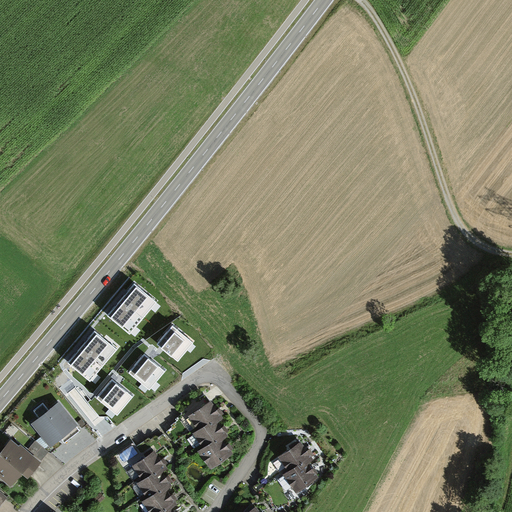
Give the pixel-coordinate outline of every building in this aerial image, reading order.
[(116,303),(106,315),(130,336),(160,302),(135,281),(125,293),(116,303)] [(172,324),(156,342),(162,347),(177,361),(193,343),(172,324)] [(76,350),(67,361),(90,381),(119,348),(95,328),(85,340),(76,350)] [(145,352),(128,370),(150,388),(166,370),(151,357),(145,352)] [(112,376),(95,396),(117,415),(134,396),(119,382),(112,376)] [(189,417),(198,430),(209,423),(212,427),(219,422),(223,419),(211,401),(189,417)] [(76,427),(79,425),(60,402),(33,425),(52,447),(62,438),(65,442),(78,431),(76,427)] [(193,434),(203,448),(213,441),(216,446),(224,441),(229,437),(219,422),(212,427),(209,423),(198,430),(193,434)] [(194,436),(189,439),(197,451),(202,448),(194,436)] [(18,446),(12,440),(0,454),(0,478),(10,487),(22,474),(28,478),(41,462),(20,444),(18,446)] [(35,441),(28,449),(41,460),(48,452),(35,441)] [(198,452),(211,469),(233,454),(224,441),(216,446),(213,441),(203,448),(198,452)] [(279,457),(289,471),(298,465),(302,469),(309,464),(314,460),(300,441),(279,457)] [(125,461),(137,454),(134,448),(121,455),(125,461)] [(133,467),(142,481),(152,474),(155,478),(163,472),(168,469),(155,451),(133,467)] [(319,477),(309,464),(302,469),(298,465),(289,471),(283,476),(296,494),(319,477)] [(137,484),(147,499),(157,492),(160,496),(167,490),(173,486),(163,472),(155,478),(152,474),(142,481),(137,484)] [(142,502),(149,511),(157,511),(163,508),(165,511),(167,511),(172,509),(178,505),(167,490),(160,496),(157,492),(147,499),(142,502)]
